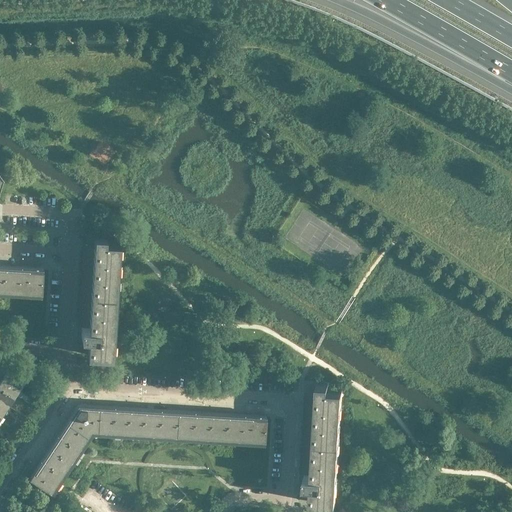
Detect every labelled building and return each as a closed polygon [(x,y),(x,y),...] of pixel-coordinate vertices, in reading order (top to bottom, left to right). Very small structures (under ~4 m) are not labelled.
[(113,356),(120,242),(106,241),(106,235),(94,234),(93,246),(88,327),(88,337),(87,345),(88,346),(88,353),(87,353),(87,355),(113,356)] [(88,327),(93,246),(82,245),(76,346),(77,346),(77,345),(87,345),(88,337),(80,336),(81,327),(88,327)] [(0,290),(42,293),(43,271),(0,268),(0,290)] [(88,337),(88,327),(81,327),(80,336),(88,337)] [(26,381),(8,369),(2,378),(20,390),(26,381)] [(20,390),(2,378),(0,380),(0,388),(14,398),(20,390)] [(335,502),(342,390),(343,390),(343,389),(328,388),(328,383),(317,382),(316,393),(311,475),(310,484),(310,493),(314,493),(313,501),(309,501),(309,502),(336,504),(336,502),(335,502)] [(14,398),(0,388),(0,401),(9,407),(14,398)] [(311,475),(316,393),(305,393),(301,456),(298,493),(299,493),(299,492),(310,493),(310,484),(303,483),(303,474),(311,475)] [(9,407),(0,401),(0,413),(3,415),(9,407)] [(265,441),(266,418),(86,407),(86,404),(82,404),(80,407),(76,407),(74,411),(76,412),(36,473),(33,471),(29,478),(50,492),(91,430),(265,441)] [(310,484),(311,475),(303,474),(303,483),(310,484)] [(86,511),(88,509),(79,503),(73,511),(86,511)]
